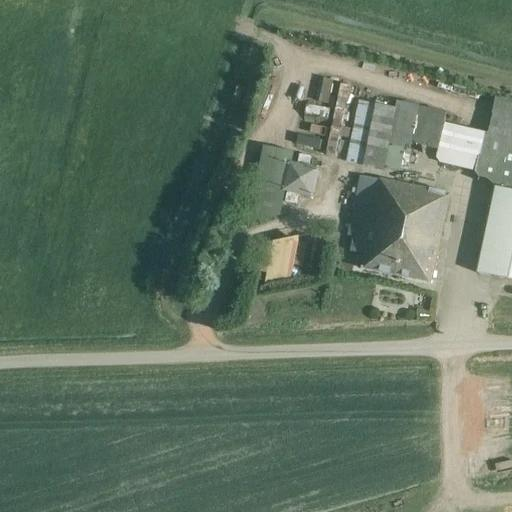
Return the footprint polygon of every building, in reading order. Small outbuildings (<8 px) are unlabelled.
[(331,101),(334,78),(320,76),(316,98),(331,101)] [(327,149),(334,151),(350,85),(343,83),(327,149)] [(440,163),(476,172),(486,178),(497,184),(511,186),(511,101),(496,97),(489,132),(483,135),(444,123),(445,113),(397,100),(396,108),(376,104),(359,101),(346,161),(363,166),(363,168),(399,176),(406,149),(411,150),(412,144),(438,150),(443,152),(440,163)] [(331,110),(307,105),(305,115),(329,120),(331,110)] [(320,168),(290,161),(293,152),(264,145),(254,190),(257,191),(248,224),(281,216),(286,192),(313,198),(320,168)] [(362,271),(397,277),(432,284),(451,195),(362,176),(348,236),(353,237),(351,251),(365,253),(362,271)] [(511,188),(497,185),(478,271),(511,278),(511,188)]
